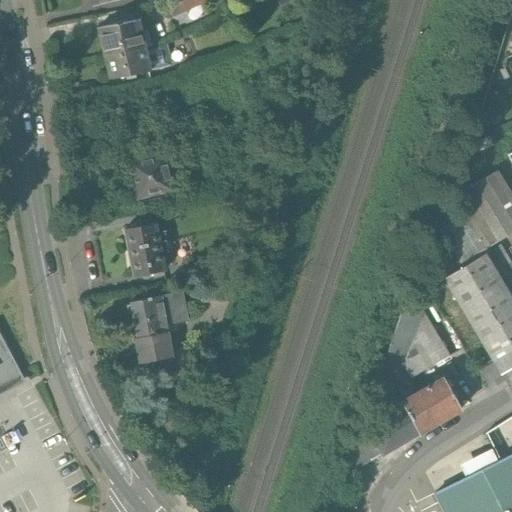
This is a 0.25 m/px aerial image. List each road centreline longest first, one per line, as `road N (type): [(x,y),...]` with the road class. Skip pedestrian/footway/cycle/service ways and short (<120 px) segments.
road 1 (primary): [(151,505),(77,387),(46,288),(0,43)]
road 2 (residential): [(511,389),(406,459),(383,504)]
